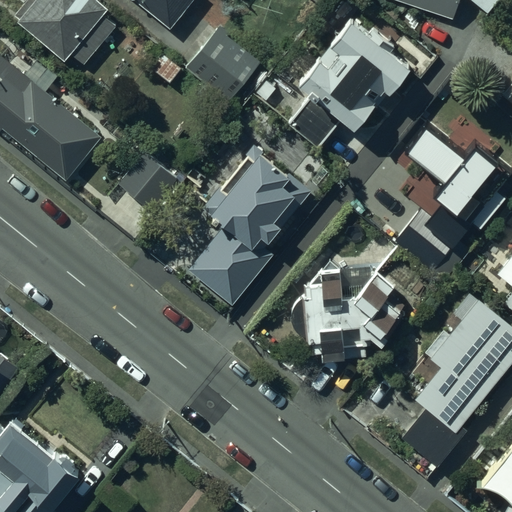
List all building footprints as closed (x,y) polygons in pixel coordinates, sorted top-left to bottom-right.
[(119,33),(107,22),(111,13),(95,0),(24,0),(6,21),(66,72),(72,64),(84,74),(119,33)] [(128,0),(165,28),(186,0),(128,0)] [(329,0),(291,0),(304,9),(309,0),(311,0),(323,8),(329,0)] [(465,0),(392,0),(460,20),(465,0)] [(472,0),(485,10),(493,0),(472,0)] [(414,68),(357,20),(276,115),(333,163),(414,68)] [(208,34),(184,64),(226,99),(251,69),(208,34)] [(145,64),(167,80),(178,65),(156,49),(145,64)] [(1,56),(0,56),(0,133),(67,188),(105,140),(1,56)] [(511,79),(501,93),(511,101),(511,79)] [(511,137),(488,117),(475,132),(463,121),(439,148),(448,156),(436,170),(477,205),(511,164),(511,137)] [(144,148),(117,181),(148,207),(175,175),(144,148)] [(322,205),(260,152),(211,208),(230,224),(190,271),(233,308),(322,205)] [(462,244),(423,212),(398,243),(437,275),(462,244)] [(316,296),(308,296),(314,362),(367,359),(383,352),(390,341),(390,330),(406,310),(391,295),(396,287),(380,273),(360,298),(346,299),(344,272),(325,274),(325,285),(316,285),(316,296)] [(511,363),(511,330),(472,299),(425,356),(444,371),(418,402),(456,433),(511,363)] [(0,400),(17,380),(0,365),(0,400)] [(0,511),(48,511),(81,474),(17,425),(0,445),(0,511)] [(511,445),(482,480),(477,485),(489,485),(503,491),(511,501),(511,445)]
